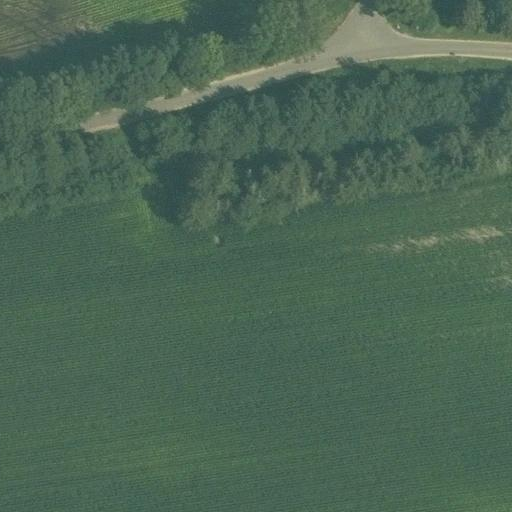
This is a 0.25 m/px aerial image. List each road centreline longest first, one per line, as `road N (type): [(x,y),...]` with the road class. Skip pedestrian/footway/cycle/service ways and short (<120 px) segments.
road 1 (unclassified): [(0,146),(353,49)]
road 2 (unclassified): [(353,49),(511,50)]
